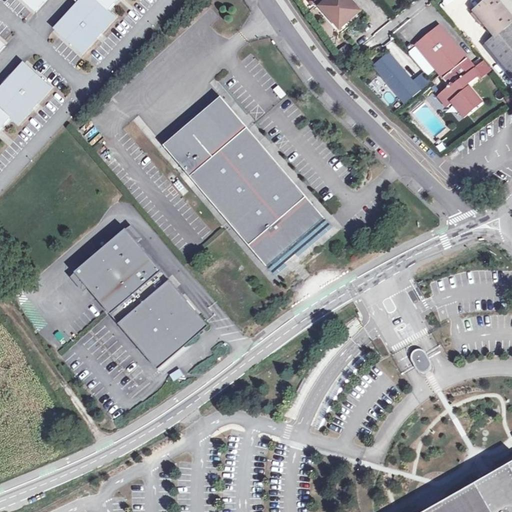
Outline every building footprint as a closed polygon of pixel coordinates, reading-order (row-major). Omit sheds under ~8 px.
[(22,0),(37,13),(48,0),(22,0)] [(82,0),(79,3),(56,30),(84,55),(117,17),(111,11),(120,0),(82,0)] [(326,0),(328,2),(321,7),(335,22),(342,17),(347,23),(355,17),(350,11),(356,6),(350,0),(326,0)] [(511,74),(511,25),(511,23),(511,17),(497,0),(489,0),(475,11),(496,37),(487,44),(511,74)] [(361,12),(356,6),(350,11),(355,17),(361,12)] [(341,29),(347,23),(342,17),(335,22),(341,29)] [(481,75),(440,26),(416,45),(450,86),(439,96),(448,107),(455,101),(460,108),(462,106),(468,114),(483,102),(470,88),(469,89),(466,86),(481,75)] [(338,49),(342,55),(350,50),(346,44),(338,49)] [(413,82),(389,53),(373,65),(397,94),(413,82)] [(278,85),(274,89),(280,97),(285,94),(278,85)] [(223,97),(167,146),(174,154),(231,106),(223,97)] [(335,226),(231,106),(174,154),(278,275),(335,226)] [(130,230),(79,273),(160,367),(209,326),(201,317),(203,315),(130,230)] [(428,364),(423,355),(422,353),(420,352),(417,353),(416,354),(415,356),(415,358),(420,368),(423,370),(426,370),(428,368),(428,364)] [(170,373),(173,381),(184,377),(180,369),(170,373)] [(478,480),(476,485),(428,511),(511,511),(511,464),(495,474),(491,473),(488,474),(486,474),(483,476),(482,476),(478,480)]
